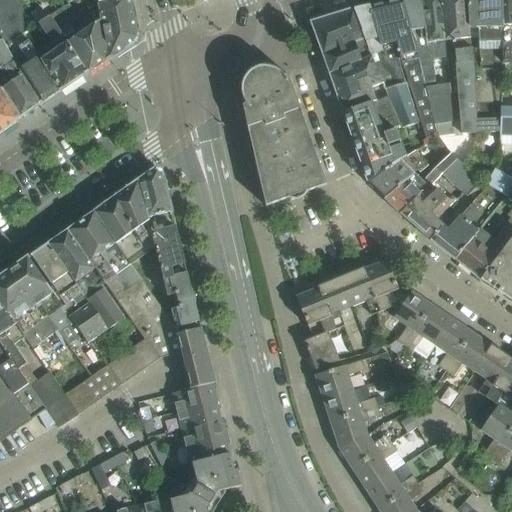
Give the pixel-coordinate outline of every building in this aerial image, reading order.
[(23,34),(21,4),(18,0),(0,0),(0,34),(19,70),(41,105),(61,91),(42,61),(41,61),(23,34)] [(139,35),(131,0),(121,0),(98,4),(100,14),(95,17),(96,18),(98,21),(101,19),(109,59),(136,42),(139,35)] [(419,62),(404,0),(397,0),(388,2),(370,7),(381,46),(397,42),(400,54),(425,138),(436,131),(435,125),(419,62)] [(433,60),(422,0),(404,0),(419,62),(429,60),(433,60)] [(446,41),(440,0),(422,0),(433,60),(447,57),(446,41)] [(474,70),(472,48),(471,39),(470,28),(467,0),(440,0),(446,41),(450,40),(452,60),(456,60),(462,135),(478,135),(474,70)] [(502,108),(502,65),(502,0),(467,0),(470,28),(479,28),(481,69),(474,70),(478,135),(502,135),(502,108)] [(511,0),(502,0),(502,65),(511,64),(511,0)] [(87,74),(68,43),(59,30),(73,21),(77,18),(68,4),(38,24),(56,52),(42,61),(61,91),(87,74)] [(381,46),(370,7),(368,7),(355,10),(364,34),(371,56),(372,58),(383,84),(389,97),(402,125),(405,131),(418,126),(396,55),(385,57),(381,46)] [(364,34),(355,10),(331,17),(310,23),(320,49),(364,34)] [(109,59),(101,19),(98,21),(96,18),(79,31),(81,34),(68,43),(87,74),(109,59)] [(0,89),(1,90),(3,89),(3,90),(21,119),(33,111),(41,105),(19,70),(0,34),(0,89)] [(371,56),(364,34),(320,49),(330,74),(372,58),(371,56)] [(372,58),(330,74),(344,113),(373,103),(376,102),(371,89),(383,84),(372,58)] [(429,60),(419,62),(435,125),(454,123),(450,84),(435,86),(429,60)] [(244,102),(246,105),(243,107),(263,207),(326,185),(293,90),(288,75),(284,77),(283,75),(281,73),(278,72),(276,70),(274,69),(271,68),(268,68),(266,67),(263,67),(260,68),(257,69),(255,70),(252,71),(250,73),(248,74),(246,76),(245,79),(243,81),(242,84),(242,86),(241,89),(241,92),(242,95),(242,97),(243,100),(244,102)] [(0,132),(21,119),(3,90),(3,89),(1,90),(0,89),(0,132)] [(402,125),(389,97),(376,102),(373,103),(381,124),(384,131),(395,127),(402,125)] [(373,103),(344,113),(369,183),(408,157),(395,127),(384,131),(381,124),(373,103)] [(511,108),(502,108),(502,135),(502,138),(511,138),(511,108)] [(511,169),(511,150),(496,147),(492,166),(511,169)] [(420,173),(428,166),(418,150),(413,153),(408,157),(369,183),(383,197),(417,170),(420,173)] [(431,186),(442,175),(457,160),(451,155),(423,182),(416,176),(387,201),(401,214),(430,186),(431,186)] [(457,160),(442,175),(463,194),(466,197),(481,181),(477,177),(463,165),(457,160)] [(171,212),(162,172),(155,170),(139,181),(152,234),(176,228),(171,212)] [(511,178),(498,170),(489,186),(510,198),(511,195),(511,178)] [(155,246),(152,234),(139,181),(113,200),(135,231),(134,232),(141,242),(147,252),(155,246)] [(448,201),(431,186),(430,186),(401,214),(427,237),(439,223),(436,220),(453,204),(455,201),(451,197),(448,201)] [(455,260),(481,230),(507,197),(489,187),(461,217),(460,216),(448,230),(439,223),(427,237),(455,260)] [(135,231),(113,200),(94,213),(130,264),(147,252),(141,242),(134,232),(135,231)] [(142,280),(130,264),(94,213),(69,231),(104,282),(145,339),(159,359),(160,359),(181,353),(175,327),(142,280)] [(481,230),(455,260),(481,280),(511,238),(511,213),(509,218),(511,220),(511,221),(495,242),(481,230)] [(187,273),(176,228),(152,234),(155,246),(164,279),(187,273)] [(104,282),(69,231),(49,245),(87,300),(67,315),(72,323),(74,322),(87,343),(125,318),(104,287),(97,292),(95,289),(104,282)] [(511,238),(481,280),(480,281),(483,283),(484,282),(511,300),(511,299),(511,238)] [(87,300),(49,245),(32,257),(61,298),(68,293),(74,301),(64,308),(63,309),(67,315),(87,300)] [(64,308),(29,259),(15,269),(20,277),(19,277),(24,284),(18,288),(26,300),(37,292),(51,312),(47,315),(61,336),(68,346),(79,338),(69,325),(72,323),(67,315),(63,309),(64,308)] [(399,291),(387,261),(364,270),(364,271),(376,303),(380,311),(393,306),(389,295),(399,291)] [(47,315),(51,312),(37,292),(26,300),(18,288),(24,284),(19,277),(20,277),(15,269),(0,279),(0,302),(21,333),(32,325),(46,346),(61,336),(47,315)] [(364,271),(364,270),(363,269),(341,277),(352,306),(366,300),(368,305),(376,303),(364,271)] [(187,273),(164,279),(168,295),(176,293),(179,307),(171,309),(175,327),(199,321),(187,273)] [(352,306),(341,277),(317,286),(318,289),(319,289),(332,320),(341,317),(339,311),(352,306)] [(319,289),(318,289),(296,298),(312,338),(328,332),(336,328),(332,320),(319,289)] [(432,306),(412,292),(408,297),(400,311),(399,310),(394,317),(407,326),(397,341),(405,346),(432,306)] [(21,333),(0,302),(0,344),(19,372),(30,365),(11,340),(21,333)] [(435,345),(452,320),(432,306),(405,346),(412,351),(422,336),(435,345)] [(446,371),(472,333),(452,320),(435,345),(447,353),(438,366),(446,371)] [(214,384),(209,361),(199,321),(175,327),(181,353),(185,367),(190,389),(212,384),(214,384)] [(328,332),(312,338),(304,341),(315,371),(339,361),(328,332)] [(475,372),(492,346),(492,345),(491,346),(472,333),(446,371),(453,376),(462,363),(475,372)] [(159,359),(145,339),(136,346),(150,366),(159,359)] [(45,410),(19,372),(0,344),(0,441),(0,442),(45,410)] [(150,366),(136,346),(126,353),(140,373),(150,366)] [(511,362),(511,361),(511,359),(492,346),(475,372),(487,379),(478,392),(486,397),(511,362)] [(140,373),(126,353),(116,360),(131,380),(140,373)] [(131,380),(116,360),(107,366),(121,387),(131,380)] [(353,390),(347,375),(365,369),(362,361),(315,376),(323,400),(353,390)] [(511,399),(511,362),(486,397),(498,405),(505,409),(511,399)] [(107,366),(65,396),(78,416),(121,387),(107,366)] [(216,402),(212,384),(190,389),(172,394),(176,412),(216,402)] [(377,407),(374,398),(357,403),(353,390),(323,400),(330,423),(377,407)] [(78,416),(65,396),(45,410),(58,429),(78,416)] [(221,420),(216,402),(176,412),(181,430),(221,420)] [(491,460),(511,429),(511,414),(505,409),(498,405),(480,431),(493,439),(483,454),(491,460)] [(152,419),(149,407),(139,410),(142,422),(152,419)] [(367,433),(363,420),(380,415),(377,407),(330,423),(338,449),(367,433)] [(155,432),(152,419),(142,422),(145,434),(155,432)] [(226,438),(221,420),(181,430),(186,448),(226,438)] [(511,452),(511,429),(491,460),(497,465),(508,450),(511,452)] [(352,470),(392,444),(386,435),(373,444),(367,435),(367,433),(338,449),(352,470)] [(230,456),(226,438),(186,448),(190,464),(192,463),(193,465),(230,456)] [(163,451),(158,441),(149,445),(155,456),(163,451)] [(392,444),(352,470),(366,490),(392,473),(383,459),(396,450),(392,444)] [(149,455),(145,447),(133,453),(138,461),(149,455)] [(169,462),(167,459),(163,451),(155,456),(160,466),(169,462)] [(126,461),(122,454),(111,460),(115,468),(126,461)] [(241,487),(237,471),(234,472),(230,456),(193,465),(197,480),(188,495),(171,499),(174,511),(208,511),(208,510),(218,493),(241,487)] [(115,468),(111,460),(99,466),(104,474),(115,468)] [(379,511),(418,485),(412,476),(400,484),(392,473),(366,490),(379,511)] [(74,489),(86,483),(82,475),(70,481),(74,489)] [(74,489),(70,481),(59,487),(63,495),(74,489)] [(416,510),(410,499),(423,491),(418,485),(379,511),(414,511),(417,510),(416,510)] [(55,505),(51,497),(40,503),(44,511),(55,505)] [(174,511),(171,499),(171,498),(153,502),(155,511),(174,511)] [(155,511),(153,502),(135,507),(136,511),(155,511)] [(467,511),(471,508),(464,502),(457,510),(459,511),(467,511)] [(42,511),(44,511),(40,503),(28,509),(29,511),(42,511)]
